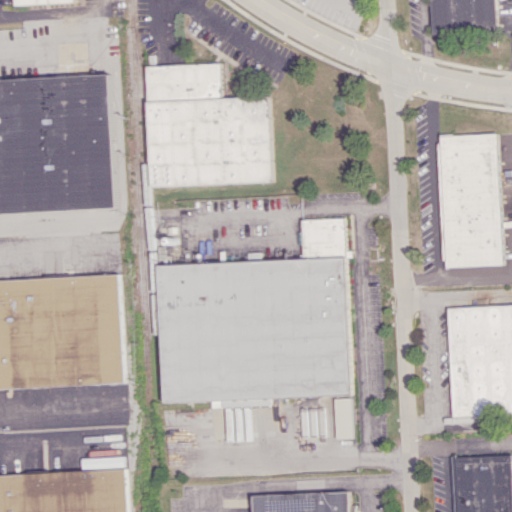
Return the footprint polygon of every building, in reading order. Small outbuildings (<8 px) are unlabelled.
[(432,0),(434,32),(499,30),(498,0),(432,0)] [(151,187),(270,182),(267,96),(219,98),(218,63),(146,66),(151,187)] [(0,79),(0,213),(116,209),(111,75),(0,79)] [(501,133),(440,135),(445,267),(506,265),(501,133)] [(158,264),(163,402),(208,401),(209,408),(267,406),(267,398),(349,395),(343,218),(298,219),(300,259),(158,264)] [(0,388),(125,383),(121,275),(0,279),(0,388)] [(511,414),(511,305),(450,307),(454,418),(462,417),(463,423),(479,422),(479,415),(511,414)] [(332,439),(350,438),(349,398),(330,398),(332,439)] [(511,511),(511,454),(456,457),(458,511),(511,511)] [(129,511),(128,469),(2,474),(3,511),(129,511)] [(251,511),(251,495),(348,490),(349,505),(354,505),(354,511),(251,511)]
